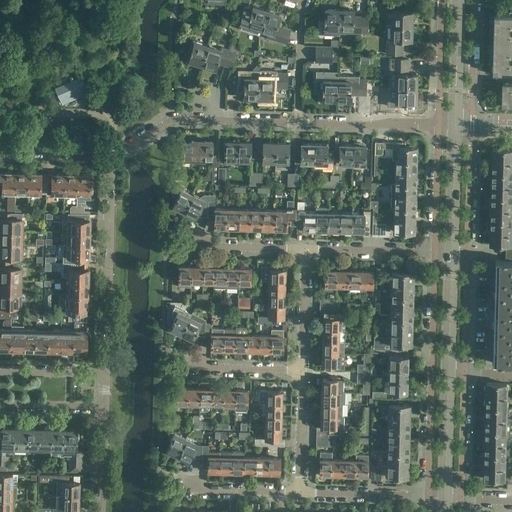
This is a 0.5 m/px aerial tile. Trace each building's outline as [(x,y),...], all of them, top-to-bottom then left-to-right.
[(259,35),(261,30),(267,11),(253,7),(250,15),(249,15),(249,17),(245,16),(241,29),(259,35)] [(338,30),(339,10),(325,10),(325,17),(324,17),(324,19),(325,19),(324,30),(333,30),(333,34),(338,34),(338,30)] [(353,10),(339,10),(338,30),(353,30),(353,33),(360,33),(360,17),(355,17),(353,17),(353,10)] [(280,15),(267,11),(261,30),(268,32),(267,38),(286,44),(286,42),(287,38),(288,38),(288,37),(274,33),(277,26),(280,15)] [(392,11),(392,26),(411,26),(412,12),(403,12),(403,11),(401,11),(401,12),(392,11)] [(511,13),(496,13),(496,22),(499,22),(499,28),(498,34),(495,34),(495,51),(498,51),(498,57),(498,63),(494,62),(494,71),(497,72),(499,72),(499,81),(497,81),(497,82),(503,82),(503,92),(498,92),(498,100),(503,100),(503,105),(511,106),(511,102),(511,13)] [(360,17),(360,33),(367,33),(368,17),(366,17),(361,17),(360,17)] [(290,30),(277,26),(274,33),(288,37),(288,36),(289,31),(290,32),(290,30)] [(411,41),(411,26),(392,26),(391,40),(387,40),(386,54),(402,55),(403,41),(411,41)] [(201,65),(207,46),(194,42),(191,50),(190,52),(191,53),(188,61),(201,65)] [(222,51),(207,46),(201,65),(215,69),(217,63),(219,64),(223,65),(224,65),(229,49),(223,47),(222,51)] [(231,68),(235,53),(236,51),(229,49),(224,65),(225,66),(225,65),(230,67),(231,68)] [(416,74),(408,74),(408,73),(408,68),(408,66),(408,61),(408,59),(392,59),(392,73),(396,73),(396,88),(416,88),(416,74)] [(84,73),(88,81),(95,78),(91,70),(84,73)] [(272,99),(273,88),(273,80),(287,81),(287,80),(287,75),(287,73),(277,73),(277,71),(259,70),(259,71),(258,99),(272,99)] [(258,99),(259,71),(251,71),(251,72),(239,72),(239,84),(237,84),(237,92),(244,92),(244,98),(258,99)] [(322,100),(337,101),(337,90),(337,81),(338,73),(317,72),(317,81),(323,81),(323,89),(322,89),(322,92),(323,92),(322,100)] [(84,82),(82,77),(74,80),(72,74),(66,76),(67,83),(64,84),(62,78),(55,80),(58,87),(56,88),(58,92),(57,93),(59,98),(60,98),(61,101),(82,93),(83,94),(88,92),(84,82)] [(351,81),(337,81),(337,90),(337,101),(351,101),(351,95),(353,95),(358,95),(358,79),(352,79),(351,81)] [(366,79),(358,79),(358,95),(359,95),(364,95),(365,95),(366,79)] [(415,103),(416,88),(396,88),(395,102),(404,103),(406,103),(415,103)] [(208,176),(206,176),(206,180),(211,180),(211,184),(215,184),(218,184),(218,172),(219,156),(212,156),(212,150),(213,150),(213,148),(212,148),(212,141),(191,141),(191,143),(183,143),(183,148),(182,148),(182,156),(183,156),(183,160),(212,161),(212,171),(208,171),(208,176)] [(237,161),(238,142),(237,142),(237,143),(234,143),(234,142),(225,142),(224,161),(237,161)] [(251,142),(238,142),(237,161),(250,161),(251,142)] [(275,162),(276,143),(275,143),(275,144),(272,144),(272,143),(263,143),(262,162),(275,162)] [(289,143),(276,143),(275,162),(288,162),(289,143)] [(314,163),(314,144),(301,144),(301,163),(314,163)] [(327,145),(314,144),(314,163),(322,164),(322,168),(333,169),(333,151),(327,150),(327,145)] [(352,164),(352,145),(339,145),(339,164),(352,164)] [(365,146),(352,145),(352,164),(365,165),(365,146)] [(416,161),(416,147),(407,147),(407,146),(405,146),(402,146),(402,147),(394,146),(394,160),(395,160),(416,161)] [(492,163),(491,173),(511,173),(511,167),(511,149),(492,149),(492,159),(491,159),(491,163),(492,163)] [(416,171),(416,161),(395,160),(395,184),(415,184),(415,175),(416,174),(416,171)] [(14,195),(14,174),(11,174),(10,172),(5,172),(4,173),(0,173),(0,180),(3,181),(2,194),(14,195)] [(27,195),(28,174),(24,174),(23,173),(18,173),(17,174),(14,174),(14,195),(27,195)] [(46,194),(46,175),(41,175),(41,174),(36,174),(35,173),(30,173),(29,174),(28,174),(27,195),(40,196),(40,193),(46,194)] [(511,197),(511,173),(491,173),(491,183),(491,186),(491,187),(491,197),(511,197)] [(64,196),(64,175),(63,174),(58,174),(57,175),(52,175),(46,175),(46,194),(51,194),(51,196),(64,196)] [(76,196),(77,175),(76,175),(75,174),(70,174),(69,175),(64,175),(64,196),(76,196)] [(81,175),(77,175),(76,196),(89,197),(89,195),(90,195),(91,195),(92,195),(92,194),(93,194),(93,193),(93,192),(93,191),(93,190),(93,189),(92,189),(92,188),(91,188),(90,188),(90,183),(92,183),(93,176),(89,176),(88,174),(82,174),(81,175)] [(332,188),(332,176),(330,176),(330,182),(322,181),(322,188),(332,188)] [(332,176),(332,188),(342,188),(342,182),(338,182),(338,176),(333,176),(332,176)] [(360,182),(360,189),(370,189),(371,177),(370,177),(365,177),(365,176),(364,176),(364,182),(360,182)] [(184,212),(193,195),(182,191),(184,187),(179,185),(180,184),(179,184),(178,185),(177,185),(176,186),(175,187),(175,188),(174,189),(173,190),(173,191),(172,192),(172,193),(172,194),(172,195),(172,196),(173,196),(177,198),(172,207),(184,212)] [(415,194),(415,184),(395,184),(394,208),(415,208),(415,199),(415,198),(415,195),(415,194)] [(196,218),(199,211),(204,201),(193,195),(184,212),(196,218)] [(511,221),(511,197),(491,197),(491,206),(490,207),(490,210),(490,211),(490,220),(511,221)] [(209,201),(204,201),(199,211),(202,212),(202,214),(203,214),(208,214),(209,201)] [(287,223),(293,224),(293,201),(287,201),(287,211),(275,210),(274,229),(275,229),(276,230),(281,230),(281,229),(287,229),(287,223)] [(315,230),(315,212),(304,212),(304,202),(297,202),(297,224),(303,224),(303,230),(315,230)] [(414,218),(415,208),(394,208),(394,232),(414,232),(414,222),(415,222),(415,219),(414,218)] [(226,228),(226,209),(214,209),(214,214),(214,228),(215,228),(216,229),(221,229),(221,228),(226,228)] [(238,228),(238,209),(226,209),(226,228),(227,228),(228,229),(233,229),(233,228),(238,228)] [(250,229),(251,210),(238,209),(238,228),(239,228),(240,229),(245,230),(245,228),(250,229)] [(262,229),(263,210),(251,210),(250,229),(251,229),(252,230),(257,230),(257,229),(262,229)] [(274,229),(275,210),(263,210),(262,229),(263,229),(264,230),(269,230),(269,229),(274,229)] [(363,211),(363,213),(352,213),(351,231),(363,231),(363,236),(369,236),(370,211),(363,211)] [(22,213),(6,212),(2,212),(1,218),(1,224),(0,224),(0,229),(1,230),(1,231),(21,231),(22,219),(22,213)] [(327,220),(327,212),(315,212),(315,230),(327,231),(327,220)] [(339,231),(339,213),(327,212),(327,220),(327,231),(339,231)] [(89,214),(70,213),(69,214),(68,214),(67,232),(89,233),(89,228),(90,227),(90,222),(89,221),(89,220),(89,219),(89,214)] [(351,231),(352,213),(339,213),(339,231),(351,231)] [(510,245),(511,221),(490,220),(490,230),(489,231),(489,234),(490,234),(489,245),(505,245),(510,245)] [(21,244),(21,231),(1,231),(1,232),(0,232),(0,237),(1,238),(0,243),(21,244)] [(89,234),(89,233),(67,232),(67,245),(88,245),(89,241),(90,240),(90,235),(89,234)] [(20,263),(21,244),(0,243),(0,244),(0,250),(0,251),(0,256),(1,256),(1,262),(20,263)] [(88,246),(88,245),(67,245),(66,257),(68,257),(68,262),(62,262),(62,263),(88,264),(88,263),(88,258),(88,253),(89,252),(90,247),(88,246)] [(511,245),(510,245),(505,245),(505,260),(502,260),(502,261),(495,260),(495,261),(495,268),(495,269),(495,274),(495,275),(500,276),(500,280),(495,280),(495,281),(495,286),(494,286),(494,287),(495,287),(494,294),(494,295),(511,295),(511,245)] [(0,280),(20,280),(20,263),(1,262),(1,267),(0,267),(0,280)] [(87,269),(88,264),(62,263),(62,273),(66,273),(66,281),(87,282),(87,281),(89,280),(89,275),(88,274),(88,269),(87,269)] [(190,282),(191,267),(179,267),(178,287),(190,287),(190,282)] [(202,282),(203,267),(191,267),(190,282),(202,282)] [(214,283),(215,268),(203,267),(202,282),(214,283)] [(226,283),(227,268),(215,268),(214,283),(214,288),(226,288),(226,283)] [(238,283),(239,268),(227,268),(226,283),(238,283)] [(251,269),(239,268),(238,283),(250,284),(251,269)] [(270,269),(269,281),(284,282),(285,269),(270,269)] [(337,286),(337,271),(325,271),(324,286),(337,286)] [(349,286),(349,271),(337,271),(337,286),(349,286)] [(360,287),(361,271),(349,271),(349,286),(360,287)] [(373,287),(373,272),(361,271),(360,287),(373,287)] [(392,272),(392,296),(412,297),(412,287),(413,287),(413,283),(413,273),(392,272)] [(0,292),(19,293),(20,280),(0,280),(0,292)] [(87,286),(87,282),(66,281),(65,294),(67,294),(87,295),(87,293),(88,292),(89,287),(87,286)] [(284,294),(284,282),(269,281),(269,293),(284,294)] [(19,306),(19,293),(0,292),(0,311),(11,312),(16,312),(19,312),(19,306)] [(284,305),(284,294),(269,293),(268,305),(284,305)] [(87,298),(87,295),(67,294),(66,312),(86,313),(86,312),(86,307),(87,307),(87,306),(88,305),(88,299),(87,298)] [(511,295),(494,295),(494,302),(494,303),(494,308),(494,309),(499,310),(499,314),(494,314),(494,315),(494,320),(493,320),(493,321),(494,321),(494,328),(493,328),(493,329),(511,329),(511,295)] [(412,307),(412,297),(392,296),(391,320),(412,321),(412,311),(412,310),(412,307)] [(250,308),(250,298),(238,298),(238,308),(250,308)] [(283,318),(284,305),(268,305),(268,317),(269,317),(269,324),(287,324),(287,318),(288,318),(283,318)] [(181,334),(189,317),(191,314),(175,306),(172,312),(176,314),(169,329),(181,334)] [(0,349),(10,350),(11,329),(11,312),(0,311),(0,317),(6,317),(6,319),(4,320),(3,322),(3,324),(4,326),(5,327),(5,329),(0,328),(0,349)] [(345,318),(342,318),(342,313),(338,312),(332,312),(320,312),(320,314),(324,314),(323,329),(339,330),(345,330),(345,318)] [(86,315),(73,314),(73,321),(73,331),(74,331),(73,351),(86,352),(86,340),(87,340),(88,340),(89,339),(90,339),(90,338),(90,337),(91,336),(90,335),(90,334),(89,333),(88,332),(87,332),(86,332),(86,331),(79,331),(79,321),(86,322),(86,321),(86,316),(86,315)] [(195,336),(197,331),(201,322),(199,322),(189,317),(181,334),(193,340),(193,339),(195,340),(196,336),(195,336)] [(411,331),(412,321),(391,320),(390,344),(411,345),(411,335),(412,334),(412,331),(411,331)] [(205,336),(205,322),(201,322),(197,331),(199,332),(199,336),(199,335),(205,335),(205,336)] [(23,350),(23,330),(11,329),(10,350),(15,350),(17,351),(21,351),(22,350),(23,350)] [(235,350),(235,335),(235,329),(224,329),(224,335),(223,350),(235,350)] [(271,329),(271,336),(270,351),(283,351),(283,329),(271,329)] [(345,330),(339,330),(323,329),(323,342),(344,342),(345,330)] [(511,329),(493,329),(494,329),(493,336),(493,337),(493,342),(493,343),(498,344),(498,348),(493,348),(493,349),(493,354),(493,355),(493,362),(492,362),(492,363),(493,363),(499,363),(500,363),(500,364),(502,364),(502,363),(511,363),(511,329)] [(35,350),(36,330),(23,330),(23,350),(24,350),(25,351),(29,351),(30,350),(35,350)] [(48,351),(48,330),(36,330),(35,350),(36,350),(37,351),(41,351),(43,350),(48,351)] [(60,351),(61,331),(48,330),(48,351),(53,351),(54,352),(58,352),(60,351)] [(74,331),(73,331),(61,331),(60,351),(61,351),(62,352),(66,352),(68,351),(73,351),(74,331)] [(224,335),(211,334),(211,336),(211,349),(223,350),(224,335)] [(247,350),(247,335),(235,335),(235,350),(247,350)] [(258,351),(259,336),(247,335),(247,350),(258,351)] [(270,351),(271,336),(259,336),(258,351),(270,351)] [(344,353),(344,342),(323,342),(323,353),(338,353),(344,353)] [(337,362),(338,353),(323,353),(322,366),(340,366),(340,362),(337,362)] [(408,356),(390,355),(389,368),(406,369),(407,369),(407,368),(407,362),(407,361),(406,361),(406,356),(408,356)] [(370,371),(371,360),(364,360),(363,364),(357,364),(357,365),(358,365),(358,370),(357,370),(357,371),(370,371)] [(406,374),(406,369),(389,368),(389,381),(405,381),(407,381),(407,374),(406,374)] [(322,379),(322,392),(337,392),(342,392),(342,380),(322,379)] [(405,386),(405,381),(389,381),(389,393),(407,393),(407,387),(407,386),(405,386)] [(485,397),(485,407),(506,407),(506,384),(486,383),(485,393),(485,394),(485,397)] [(187,404),(187,389),(176,389),(175,404),(187,404)] [(199,404),(199,389),(187,389),(187,404),(199,404)] [(211,411),(212,389),(199,389),(199,404),(199,410),(211,411)] [(224,405),(224,390),(212,389),(211,411),(223,411),(224,405)] [(234,396),(235,390),(224,390),(224,405),(234,405),(234,396)] [(247,390),(235,390),(234,396),(234,405),(247,406),(247,390)] [(282,391),(266,391),(260,391),(259,397),(259,403),(266,403),(281,404),(282,391)] [(336,404),(337,392),(322,392),(321,403),(336,404)] [(389,404),(388,428),(409,429),(409,419),(409,418),(409,415),(409,405),(395,404),(395,399),(389,399),(389,404)] [(281,415),(281,404),(266,403),(266,415),(281,415)] [(342,404),(336,404),(321,403),(321,415),(336,416),(342,416),(342,404)] [(505,431),(506,407),(485,407),(485,417),(484,417),(484,420),(485,421),(484,431),(505,431)] [(281,427),(281,415),(266,415),(265,427),(281,427)] [(336,428),(336,416),(321,415),(321,428),(329,428),(336,428)] [(26,449),(27,428),(22,428),(22,427),(15,427),(15,428),(14,449),(26,449)] [(39,450),(39,429),(34,429),(34,427),(28,427),(28,428),(27,428),(26,449),(39,450)] [(51,450),(52,429),(51,429),(51,428),(45,427),(45,429),(39,429),(39,450),(51,450)] [(280,439),(281,427),(265,427),(265,439),(271,439),(280,439)] [(14,452),(14,449),(15,428),(2,428),(2,432),(0,432),(0,439),(2,439),(1,448),(8,448),(8,452),(14,452)] [(63,456),(64,429),(63,429),(63,428),(57,428),(57,429),(52,429),(51,450),(51,456),(63,456)] [(408,439),(409,429),(388,428),(388,452),(408,453),(408,443),(409,442),(409,439),(408,439)] [(77,450),(77,440),(77,439),(78,439),(78,432),(77,432),(77,430),(64,429),(63,456),(69,456),(69,450),(77,450)] [(504,455),(505,431),(484,431),(484,441),(484,444),(484,445),(484,455),(504,455)] [(177,457),(186,439),(174,434),(166,451),(174,454),(173,455),(177,457)] [(191,458),(194,453),(197,445),(186,439),(177,457),(178,456),(189,462),(190,461),(191,462),(193,458),(191,458)] [(197,445),(194,453),(196,454),(196,458),(196,457),(201,458),(202,445),(198,445),(197,445)] [(408,463),(408,462),(408,453),(388,452),(387,476),(394,476),(394,481),(405,481),(405,477),(407,477),(408,467),(408,466),(408,463)] [(504,479),(504,455),(484,455),(484,464),(483,465),(483,468),(483,479),(504,479)] [(220,456),(208,456),(208,458),(207,471),(219,472),(220,456)] [(231,472),(232,457),(220,456),(219,472),(231,472)] [(331,475),(332,460),(332,457),(320,456),(319,474),(331,475)] [(243,472),(244,457),(232,457),(231,472),(243,472)] [(255,473),(256,457),(244,457),(243,472),(255,473)] [(267,473),(268,458),(256,457),(255,473),(267,473)] [(280,458),(268,458),(267,473),(279,473),(280,458)] [(343,475),(344,460),(332,460),(331,475),(343,475)] [(355,475),(356,460),(344,460),(343,475),(355,475)] [(368,461),(356,460),(355,475),(368,476),(368,461)] [(0,485),(12,486),(12,474),(0,473),(0,485)] [(68,481),(68,476),(54,475),(38,476),(38,482),(54,482),(54,481),(60,481),(60,494),(58,494),(58,495),(79,496),(79,489),(81,488),(81,485),(79,484),(79,482),(68,481)] [(0,498),(11,499),(12,486),(0,485),(0,498)] [(79,502),(79,496),(58,495),(58,496),(60,496),(60,509),(75,509),(79,509),(79,507),(80,506),(80,502),(79,502)] [(0,510),(11,511),(11,499),(0,498),(0,510)]
